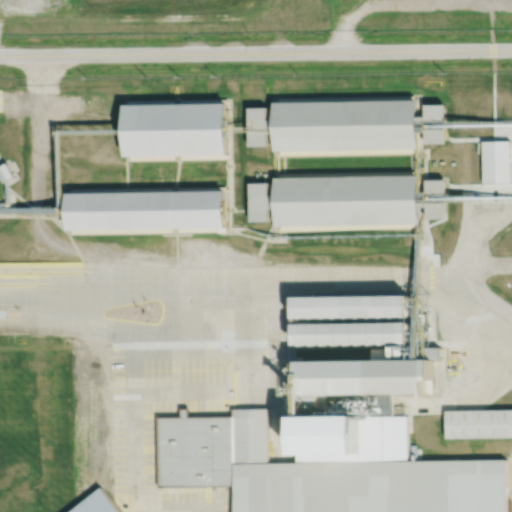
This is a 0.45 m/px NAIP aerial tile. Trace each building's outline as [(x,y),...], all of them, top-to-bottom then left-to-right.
[(450,75),(450,82),(464,81),(464,84),(469,84),(469,81),(473,81),(473,74),(450,75)] [(274,100),(275,118),(275,132),(275,150),(416,147),(415,129),(415,115),(415,98),(274,100)] [(123,103),(124,155),(227,153),(227,101),(123,103)] [(415,115),(423,115),(422,103),(442,102),(443,142),(423,142),(423,129),(415,129),(415,115)] [(275,118),(267,118),(267,106),(248,106),(249,146),(268,145),(268,132),(275,132),(275,118)] [(481,140),(482,182),(511,181),(509,139),(481,140)] [(0,164),(0,178),(2,182),(12,176),(4,162),(0,164)] [(276,177),(276,194),(276,208),(277,226),(417,223),(417,206),(416,191),(416,174),(276,177)] [(416,191),(424,191),(424,178),(443,178),(444,218),(425,218),(424,206),(417,206),(416,191)] [(276,194),(268,194),(268,182),(249,183),(250,221),(269,221),(269,208),(276,208),(276,194)] [(64,192),(65,229),(225,227),(225,190),(64,192)] [(295,298),(296,320),(404,317),(403,296),(295,298)] [(296,326),(296,347),(405,345),(404,323),(296,326)] [(301,364),(302,399),(432,396),(431,361),(301,364)] [(269,464),(268,409),(233,410),(234,417),(157,418),(159,488),(235,487),(234,465),(269,464)] [(511,410),(444,411),(445,439),(511,438),(511,410)] [(406,462),(405,416),(357,417),(357,422),(363,422),(364,462),(406,462)] [(297,464),(296,423),(357,422),(363,422),(364,462),(297,464)] [(234,465),(235,487),(235,511),(505,511),(505,460),(406,462),(364,462),(297,464),(269,464),(234,465)] [(69,511),(118,511),(100,488),(69,511)]
